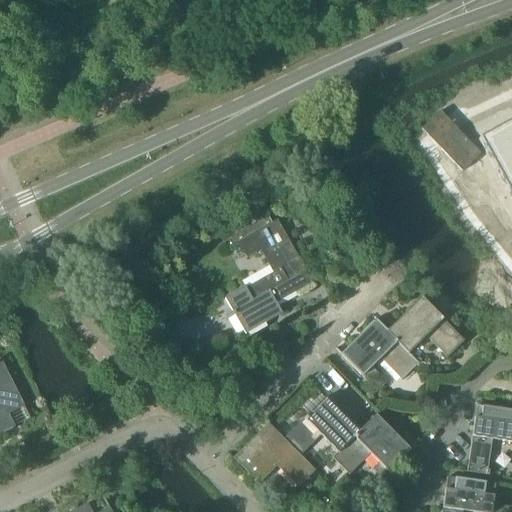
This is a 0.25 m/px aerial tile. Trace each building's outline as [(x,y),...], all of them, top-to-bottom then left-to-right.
[(421,130),(462,172),(480,155),(440,112),(421,130)] [(511,118),(478,137),(511,199),(511,118)] [(274,275),(247,290),(246,289),(226,300),(245,335),(282,315),(276,304),(312,284),(278,221),(273,224),(269,217),(228,239),(232,248),(239,244),(247,259),(261,251),(274,275)] [(421,299),(386,333),(408,355),(426,337),(447,359),(464,342),(421,299)] [(408,355),(386,333),(375,321),(340,355),(368,383),(378,374),(372,368),(380,360),(401,380),(418,364),(408,355)] [(0,432),(13,426),(7,414),(23,406),(0,359),(0,432)] [(326,398),(282,440),(296,455),(318,434),(338,455),(360,433),(326,398)] [(492,440),(511,442),(511,411),(477,406),(467,473),(488,476),(489,472),(487,472),(492,440)] [(360,433),(338,455),(333,459),(349,476),(371,455),(379,464),(373,469),(382,478),(410,451),(377,417),(360,433)] [(296,455),(282,440),(267,425),(233,458),(259,484),(277,467),(298,488),(314,473),(296,455)] [(447,478),(442,511),(462,511),(468,511),(491,511),(495,485),(447,478)]
